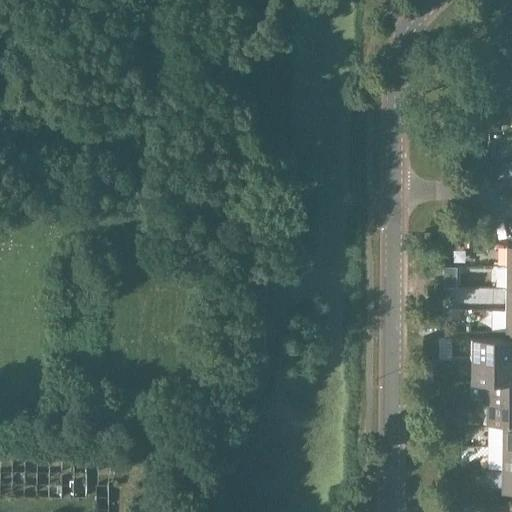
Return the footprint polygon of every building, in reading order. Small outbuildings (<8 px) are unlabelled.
[(500,141),(488,140),(488,156),(500,156),(500,141)] [(438,358),(438,336),(422,336),(422,358),(438,358)] [(511,337),(471,337),(471,359),(511,359),(511,337)] [(511,359),(471,359),(470,382),(486,382),(487,381),(511,381),(511,359)] [(511,402),(511,381),(487,381),(486,382),(486,402),(511,402)] [(511,423),(511,402),(486,402),(486,425),(501,425),(501,424),(511,423)] [(501,445),(511,445),(511,423),(501,424),(501,425),(501,445)] [(511,445),(501,445),(501,467),(511,467),(511,445)] [(511,467),(501,467),(500,489),(511,489),(511,467)]
